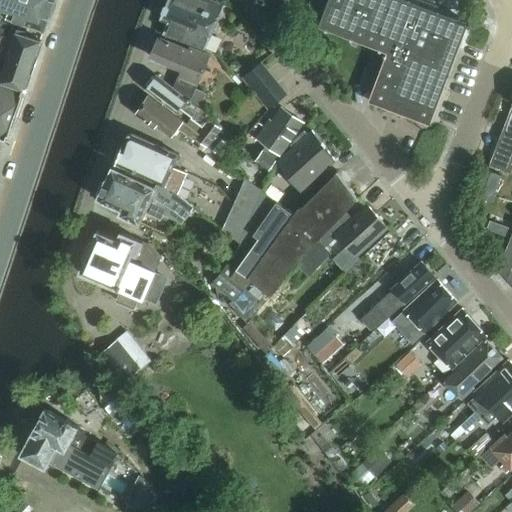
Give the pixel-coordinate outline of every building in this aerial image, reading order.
[(0,0),(0,15),(43,31),(54,0),(0,0)] [(204,51),(225,4),(216,0),(167,0),(160,17),(168,20),(162,33),(164,34),(165,34),(204,51)] [(460,40),(466,22),(406,0),(329,0),(319,26),(387,51),(369,100),(429,123),(460,41),(460,40)] [(27,34),(28,31),(16,27),(15,30),(0,25),(0,80),(24,89),(41,39),(27,34)] [(174,87),(201,108),(206,93),(197,90),(211,56),(191,47),(190,50),(160,37),(149,63),(179,76),(176,84),(174,87)] [(242,77),(267,109),(287,93),(262,61),(242,77)] [(174,87),(156,74),(145,87),(177,112),(181,107),(194,116),(193,118),(189,124),(198,130),(199,132),(209,120),(212,117),(201,108),(174,87)] [(0,139),(6,141),(22,95),(0,86),(0,139)] [(198,130),(189,124),(185,121),(184,121),(151,96),(139,113),(157,127),(159,124),(173,135),(179,128),(207,149),(222,129),(209,120),(199,132),(198,130)] [(511,101),(511,102),(511,105),(489,164),(511,172),(511,168),(511,101)] [(281,155),(301,126),(303,123),(282,107),(281,108),(282,108),(268,128),(266,126),(257,138),(268,146),(257,161),(269,170),(280,154),(281,155)] [(301,192),(335,160),(312,130),(307,135),(304,131),(290,145),(293,148),(277,162),(301,192)] [(172,191),(178,194),(186,174),(173,168),(179,154),(133,133),(127,136),(124,147),(123,146),(117,163),(159,182),(172,191)] [(172,191),(159,182),(157,187),(114,167),(109,178),(153,197),(169,208),(185,220),(195,207),(180,196),(178,194),(172,191)] [(299,207),(277,237),(245,281),(268,297),(271,300),(298,267),(319,239),(340,217),(357,199),(357,200),(360,198),(359,196),(358,196),(348,183),(347,184),(341,177),(342,176),(338,171),(337,172),(307,203),(299,207)] [(162,221),(169,208),(153,197),(109,178),(99,198),(123,210),(121,214),(141,223),(146,213),(162,221)] [(264,191),(246,178),(241,191),(258,202),(264,191)] [(223,230),(238,242),(258,202),(241,191),(223,230)] [(245,281),(277,237),(275,236),(292,212),(264,191),(258,202),(238,242),(243,245),(235,255),(246,263),(240,272),(237,275),(245,281)] [(346,224),(340,217),(319,239),(298,267),(311,278),(332,253),(328,248),(339,234),(358,255),(389,227),(367,204),(346,224)] [(144,298),(163,255),(151,244),(123,232),(119,240),(100,232),(82,271),(123,289),(119,300),(134,307),(139,296),(144,298)] [(374,331),(434,274),(421,260),(393,287),(394,288),(362,319),(374,331)] [(251,318),(268,297),(245,281),(237,275),(240,272),(228,263),(213,285),(235,301),(233,303),(251,318)] [(424,330),(457,299),(439,279),(406,309),(412,316),(409,319),(413,323),(416,320),(424,330)] [(382,295),(373,287),(357,302),(366,311),(382,295)] [(452,368),(487,335),(462,307),(428,341),(452,368)] [(346,344),(337,335),(315,354),(324,363),(346,344)] [(121,385),(142,368),(118,339),(98,356),(121,385)] [(472,385),(502,357),(487,341),(445,380),(463,400),(475,389),(472,385)] [(498,393),(511,380),(511,362),(509,359),(475,391),(476,392),(472,396),(474,398),(468,404),(476,412),(481,417),(501,398),(498,393)] [(511,411),(511,380),(498,393),(501,398),(481,417),(487,424),(497,415),(502,421),(511,411)] [(147,511),(157,495),(145,481),(147,477),(114,459),(118,452),(96,440),(100,433),(90,428),(87,432),(78,427),(80,425),(69,419),(70,417),(68,416),(66,419),(46,409),(21,455),(41,465),(48,463),(56,468),(57,465),(127,503),(128,511),(147,511)] [(506,474),(511,468),(511,432),(508,437),(505,433),(491,447),(505,463),(501,467),(506,474)] [(407,511),(422,500),(410,487),(381,511),(407,511)] [(470,511),(480,503),(468,490),(451,506),(457,511),(470,511)]
